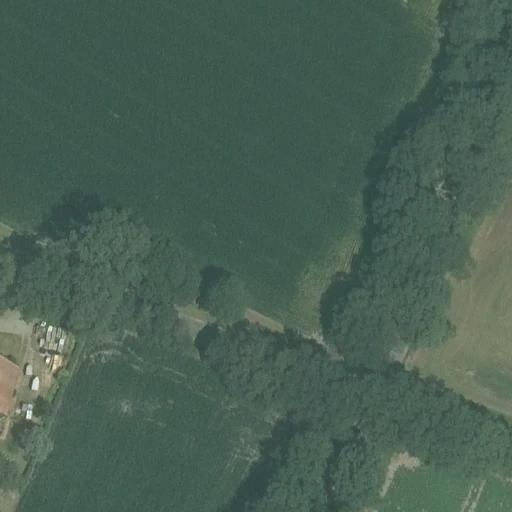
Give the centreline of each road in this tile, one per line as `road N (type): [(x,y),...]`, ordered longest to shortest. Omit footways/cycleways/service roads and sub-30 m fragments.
road 1 (unclassified): [(0,245),(91,294),(511,442)]
road 2 (track): [(375,394),(321,511)]
